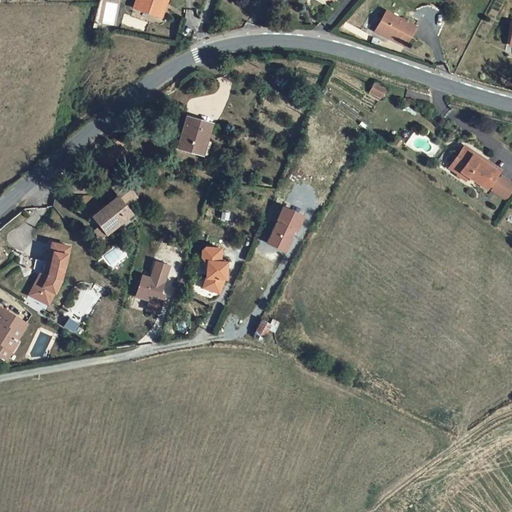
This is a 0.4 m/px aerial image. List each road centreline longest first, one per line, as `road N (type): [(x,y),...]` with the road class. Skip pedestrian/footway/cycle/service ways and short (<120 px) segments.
road 1 (tertiary): [(0,208),(147,84),(236,43),(332,48),(511,104)]
road 2 (track): [(370,511),(511,411)]
